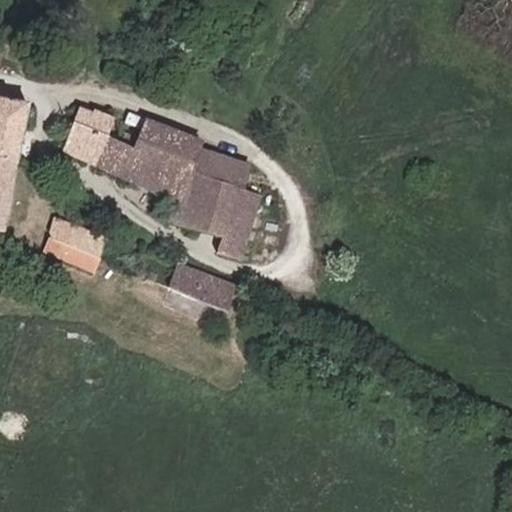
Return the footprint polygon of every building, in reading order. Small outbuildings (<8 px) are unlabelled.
[(0,160),(17,164),(30,107),(0,99),(0,160)] [(216,250),(242,260),(267,202),(245,192),(197,171),(206,149),(207,147),(149,124),(137,149),(112,138),(119,118),(84,105),(62,151),(178,198),(169,219),(220,240),(216,250)] [(197,171),(245,192),(253,170),(206,149),(197,171)] [(17,164),(0,160),(0,231),(1,232),(17,164)] [(58,230),(51,244),(101,269),(106,258),(116,237),(59,210),(51,227),(58,230)] [(171,283),(233,308),(240,289),(230,284),(179,261),(171,283)]
